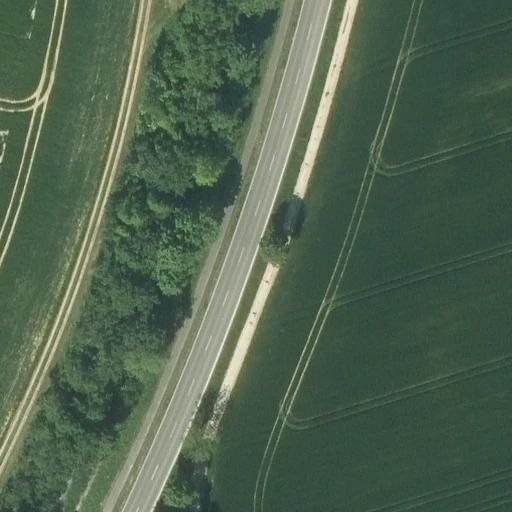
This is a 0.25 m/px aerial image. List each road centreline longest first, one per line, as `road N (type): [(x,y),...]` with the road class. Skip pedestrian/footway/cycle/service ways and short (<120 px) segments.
road 1 (track): [(241,0),(166,254),(104,411),(51,511)]
road 2 (secondary): [(132,511),(206,356),(324,0)]
road 3 (track): [(0,457),(97,212),(144,0)]
